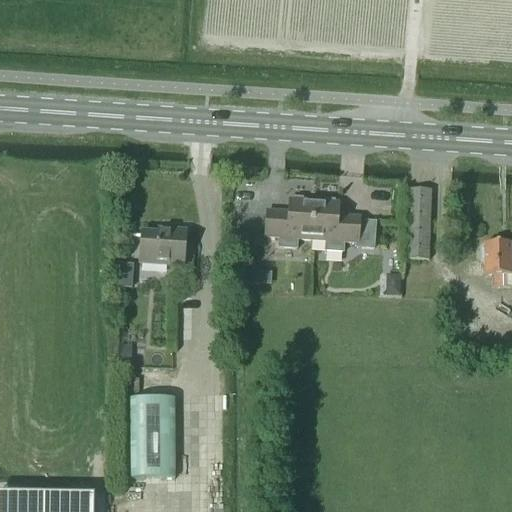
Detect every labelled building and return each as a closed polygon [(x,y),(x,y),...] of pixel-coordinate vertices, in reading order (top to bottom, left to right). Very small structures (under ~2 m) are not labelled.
[(409,193),(406,261),(428,262),(431,194),(409,193)] [(298,243),(311,243),(313,203),(302,203),(303,200),(293,199),(293,202),(289,202),(288,218),(281,217),(281,215),(266,213),(264,240),(279,241),(278,251),(297,252),(298,243)] [(313,203),(311,243),(325,244),(325,254),(343,255),(344,245),(356,246),(355,250),(373,252),(375,224),(359,223),(359,220),(344,219),(344,222),(337,221),(338,205),(334,205),(335,202),(325,202),(325,204),(313,203)] [(139,264),(183,266),(185,231),(168,230),(168,235),(141,234),(139,264)] [(484,250),(480,250),(480,262),(484,262),(484,278),(493,277),(493,290),(493,291),(511,290),(511,276),(511,277),(510,245),(484,246),(484,250)] [(117,266),(116,290),(129,291),(131,267),(117,266)] [(241,286),(259,287),(260,275),(242,273),(241,286)] [(119,348),(119,369),(130,369),(130,349),(119,348)] [(126,396),(137,396),(138,382),(126,381),(126,396)] [(129,401),(129,481),(173,481),(173,401),(129,401)]
